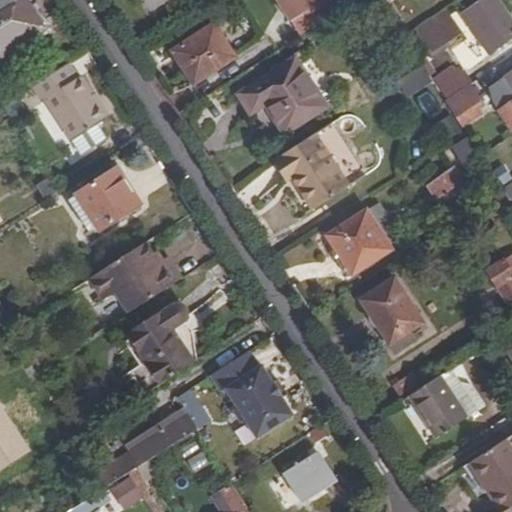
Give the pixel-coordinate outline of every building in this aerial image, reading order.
[(0,0),(0,59),(46,30),(27,0),(0,0)] [(277,0),(301,36),(340,11),(333,0),(277,0)] [(511,38),(511,25),(495,0),(478,0),(461,12),(489,54),(511,38)] [(416,12),(395,24),(403,36),(423,23),(416,12)] [(194,84),(235,60),(214,26),(174,50),(194,84)] [(82,77),(72,62),(38,84),(48,99),(50,98),(76,140),(101,124),(108,120),(98,104),(101,102),(85,75),(82,77)] [(286,131),(325,108),(295,63),(242,94),(254,113),(269,104),(286,131)] [(451,67),(432,80),(444,100),(464,87),(451,67)] [(511,71),(505,76),(511,85),(511,104),(501,112),(511,128),(511,71)] [(480,100),(469,84),(464,87),(444,100),(451,110),(457,120),(460,124),(477,112),(473,105),(480,100)] [(101,124),(76,140),(85,154),(110,139),(101,124)] [(350,187),(314,134),(273,162),(287,183),(293,179),(314,211),(350,187)] [(466,136),(450,147),(461,163),(478,152),(466,136)] [(436,197),(458,183),(449,167),(426,183),(436,197)] [(140,207),(119,171),(79,197),(102,232),(140,207)] [(354,276),(392,251),(366,212),(329,236),(354,276)] [(118,295),(130,314),(181,281),(168,259),(160,264),(148,244),(91,281),(105,302),(118,295)] [(511,305),(511,276),(502,261),(486,272),(509,307),(511,305)] [(392,280),(361,300),(389,343),(408,331),(420,322),(392,280)] [(132,341),(162,387),(195,366),(173,332),(179,328),(183,326),(186,323),(190,320),(191,316),(191,312),(190,306),(185,304),(181,304),(177,305),(129,337),(132,341)] [(413,340),(408,331),(389,343),(394,352),(413,340)] [(132,373),(147,397),(162,387),(132,341),(126,345),(140,368),(132,373)] [(260,367),(251,354),(213,378),(223,394),(228,391),(237,405),(235,412),(242,424),(250,425),(259,440),(295,417),(283,398),(274,384),(262,366),(260,367)] [(467,414),(441,374),(410,395),(437,436),(467,414)] [(277,383),(274,384),(283,398),(285,396),(277,383)] [(191,419),(96,479),(105,493),(132,475),(200,432),(191,419)] [(325,439),(320,431),(311,437),(315,445),(325,439)] [(469,462),(500,511),(503,511),(511,506),(511,445),(507,437),(469,462)] [(286,510),(334,478),(318,453),(270,483),(286,510)] [(111,502),(138,484),(132,475),(105,493),(111,502)] [(250,511),(234,486),(215,498),(223,511),(250,511)] [(111,502),(105,493),(74,511),(99,511),(101,511),(100,509),(111,502)]
